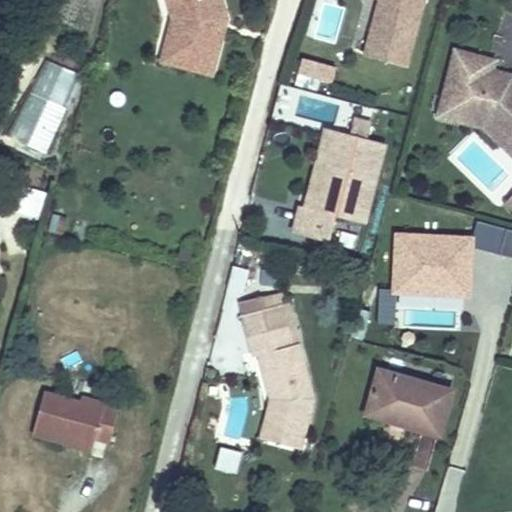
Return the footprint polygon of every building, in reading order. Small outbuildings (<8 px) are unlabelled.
[(198,20),(193,0),(183,0),(188,21),(177,63),(186,65),(198,20)] [(229,37),(235,16),(246,19),(241,0),(193,0),(198,20),(186,65),(230,77),(240,40),(229,37)] [(415,57),(430,0),(385,0),(372,45),(415,57)] [(240,40),(246,19),(235,16),(229,37),(240,40)] [(496,60),(456,48),(437,114),(458,120),(460,113),(482,119),(503,140),(511,131),(511,98),(507,97),(511,80),(511,74),(493,69),(496,60)] [(296,75),(332,81),(335,61),(299,55),(296,75)] [(46,60),(8,140),(43,157),(81,77),(46,60)] [(460,113),(458,120),(483,127),(511,156),(511,131),(503,140),(482,119),(460,113)] [(345,137),(342,149),(323,216),(310,213),(304,211),(297,238),(332,247),(339,221),(370,228),(391,149),(374,144),(378,129),(366,126),(362,142),(345,137)] [(323,216),(342,149),(327,146),(310,213),(323,216)] [(37,218),(44,195),(27,190),(20,212),(37,218)] [(498,255),(511,257),(511,226),(504,225),(498,255)] [(470,296),(473,232),(391,228),(388,292),(470,296)] [(242,288),(246,267),(231,264),(227,286),(242,288)] [(0,273),(0,306),(0,307),(12,278),(0,273)] [(300,359),(307,357),(297,313),(289,315),(294,334),(300,359)] [(254,343),(294,334),(289,315),(249,323),(254,343)] [(316,399),(307,357),(300,359),(294,334),(254,343),(259,366),(267,365),(273,403),(281,407),(272,441),(305,448),(316,399)] [(449,398),(373,376),(356,426),(434,446),(449,398)] [(83,411),(49,402),(38,445),(71,453),(72,448),(96,454),(97,448),(117,453),(125,423),(106,418),(108,413),(84,407),(83,411)] [(302,461),(305,448),(272,441),(281,407),(273,403),(260,453),(302,461)] [(234,468),(237,450),(219,447),(216,465),(234,468)] [(96,454),(72,448),(71,453),(94,459),(96,454)]
